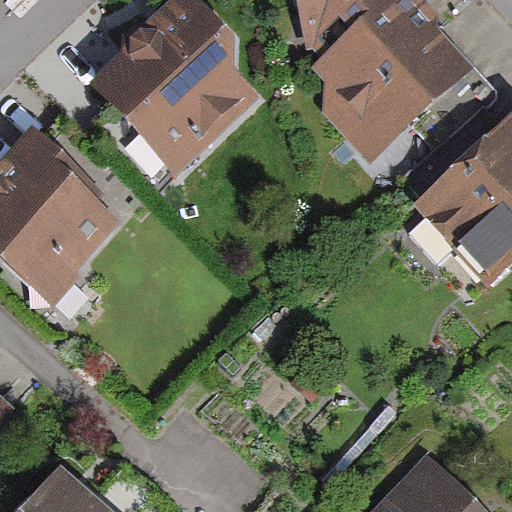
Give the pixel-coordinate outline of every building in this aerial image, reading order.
[(186,0),(98,85),(178,168),(253,96),(215,57),(232,41),(192,0),(186,0)] [(468,66),(409,0),(298,0),(307,48),(345,91),(326,108),(368,155),(468,66)] [(511,123),(425,202),(489,272),(511,251),(511,123)] [(35,137),(0,174),(0,246),(50,294),(116,225),(82,193),(88,186),(35,137)] [(476,511),(428,465),(382,511),(476,511)] [(103,511),(61,476),(29,511),(103,511)]
